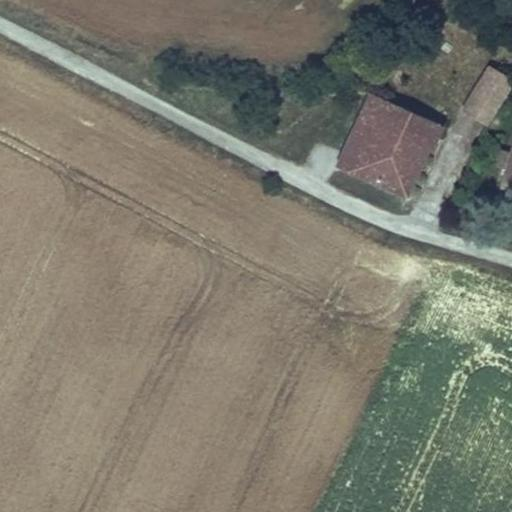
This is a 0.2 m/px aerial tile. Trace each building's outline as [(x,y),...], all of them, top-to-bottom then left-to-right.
[(461,109),(487,126),(511,85),(511,80),(488,65),(461,109)] [(447,129),(368,92),(333,167),(412,204),(447,129)] [(436,194),(462,138),(451,132),(424,188),(436,194)] [(511,192),(511,146),(510,153),(505,170),(499,189),(511,192)] [(505,170),(510,153),(499,149),(494,167),(505,170)]
